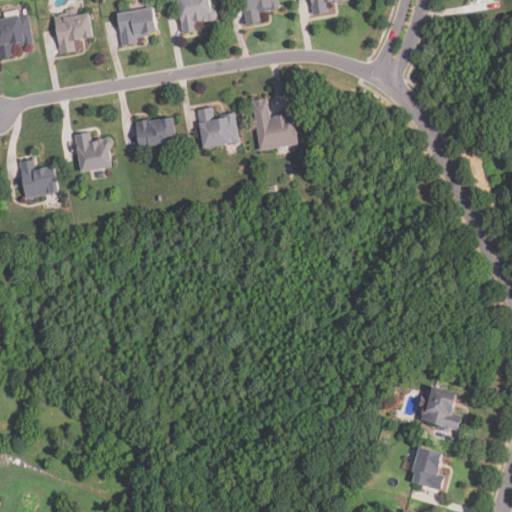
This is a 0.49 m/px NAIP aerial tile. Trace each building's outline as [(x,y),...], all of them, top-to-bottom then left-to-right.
[(178,0),(183,35),(199,33),(198,23),(214,21),(211,0),(178,0)] [(242,0),(247,26),(262,23),(260,13),(281,9),(279,0),(242,0)] [(311,0),(314,17),(330,14),(328,4),(344,2),(343,0),(311,0)] [(138,37),(157,35),(154,10),(118,14),(122,47),(139,45),(138,37)] [(56,17),(61,55),(76,53),(75,42),(93,40),(90,12),(56,17)] [(13,47),(33,45),(29,16),(0,19),(0,59),(15,58),(13,47)] [(263,152),(300,143),(293,113),(270,118),(266,99),(251,103),(263,152)] [(236,113),(215,117),(213,109),(198,112),(205,149),(241,143),(236,113)] [(139,147),(176,145),(175,119),(138,122),(139,147)] [(113,169),(109,140),(92,142),(90,133),(76,135),(81,173),(113,169)] [(25,199),(59,195),(56,169),(36,171),(35,161),(21,163),(25,199)] [(425,422),(459,429),(462,416),(453,414),(458,391),(433,386),(425,422)] [(438,477),(444,453),(421,447),(411,482),(442,490),(445,479),(438,477)]
